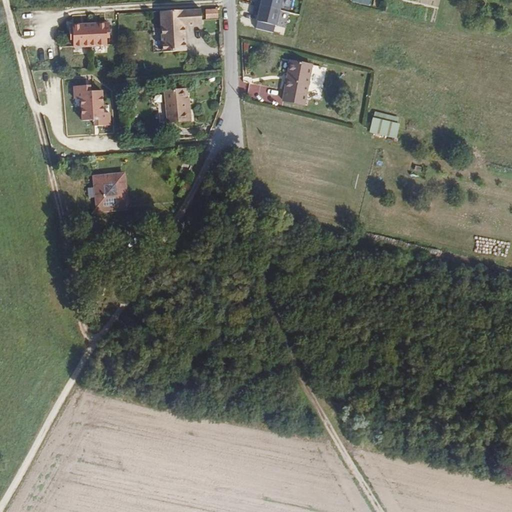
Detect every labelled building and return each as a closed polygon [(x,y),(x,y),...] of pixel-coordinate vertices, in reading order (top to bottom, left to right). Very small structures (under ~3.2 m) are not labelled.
[(284,0),(261,0),(256,24),(277,29),(284,0)] [(198,7),(158,8),(159,50),(182,49),(181,24),(198,24),(198,17),(198,7)] [(203,18),(215,17),(215,9),(203,9),(203,18)] [(107,35),(107,21),(67,22),(67,36),(70,36),(71,42),(104,42),(104,35),(107,35)] [(324,65),(303,61),(295,99),(316,104),(324,65)] [(78,94),(79,101),(100,100),(100,87),(88,87),(80,87),(79,81),(72,82),(73,94),(78,94)] [(164,88),(166,109),(186,109),(186,97),(185,87),(164,88)] [(100,100),(79,101),(79,116),(91,116),(99,116),(99,122),(107,122),(107,109),(100,109),(100,100)] [(186,109),(166,109),(166,120),(190,119),(190,110),(187,110),(186,109)] [(383,134),(401,139),(405,125),(379,118),(376,133),(383,134)] [(179,162),(169,162),(170,176),(179,174),(179,162)] [(93,181),(95,211),(126,209),(123,179),(93,181)] [(182,201),(187,194),(182,192),(177,199),(182,201)] [(126,209),(95,211),(96,218),(126,217),(126,209)]
